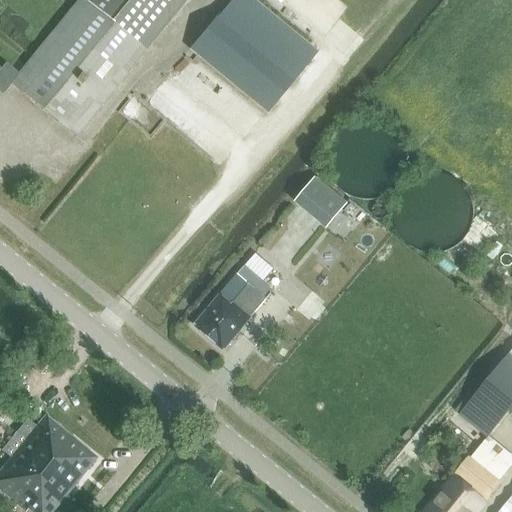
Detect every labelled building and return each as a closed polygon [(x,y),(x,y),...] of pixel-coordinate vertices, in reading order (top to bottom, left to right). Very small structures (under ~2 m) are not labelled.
[(0,69),(0,89),(4,93),(12,84),(76,136),(187,0),(79,0),(19,74),(6,64),(1,70),(0,69)] [(220,11),(189,49),(268,113),(276,119),(309,79),(301,72),(317,52),(254,0),(232,0),(222,12),(220,11)] [(401,160),(401,159),(401,153),(399,146),(396,141),(391,135),(387,131),(381,127),(374,124),(367,123),(361,124),(355,125),(347,128),(341,132),(337,137),(333,144),(330,151),(329,158),(330,166),(331,172),(335,180),(339,184),(346,190),(350,192),(356,194),(363,195),(370,195),(377,193),(383,191),(389,186),(395,180),(398,174),(400,166),(401,160)] [(316,178),(295,203),(326,228),(347,204),(316,178)] [(466,215),(466,208),(464,201),(461,196),(457,190),(453,187),(447,183),(439,180),(432,179),(425,179),(418,181),(412,183),(406,188),(400,195),(397,201),(395,207),(394,214),(395,222),(397,228),(400,235),(404,240),(409,244),(416,248),(421,249),(430,251),(435,250),(444,248),(451,244),(456,240),(460,235),(464,228),(465,222),(466,215)] [(268,353),(388,452),(467,355),(347,257),(268,353)] [(195,326),(223,350),(271,294),(242,270),(195,326)] [(511,497),(499,511),(511,511),(511,350),(510,353),(511,355),(511,497)] [(508,412),(511,415),(511,355),(510,353),(470,401),(498,424),(508,412)] [(0,472),(0,489),(16,504),(71,438),(46,417),(36,429),(26,422),(17,432),(27,440),(0,472)] [(71,438),(16,504),(25,511),(28,509),(31,511),(51,511),(96,458),(71,438)] [(496,490),(487,483),(502,464),(480,446),(469,459),(463,454),(454,465),(464,473),(460,478),(488,500),(496,490)] [(427,511),(473,511),(472,511),(482,499),(456,478),(427,511)]
